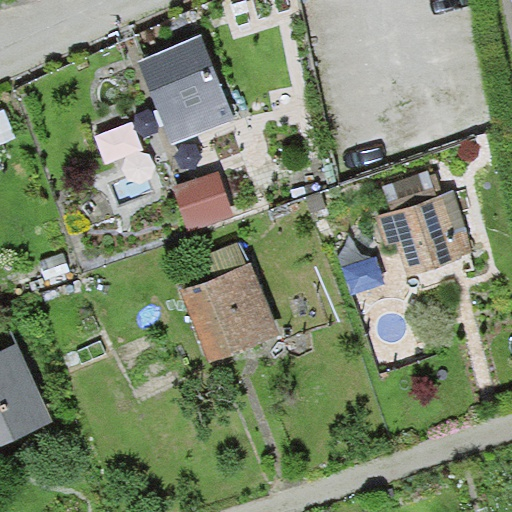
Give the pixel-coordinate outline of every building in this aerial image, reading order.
[(343,0),(275,0),(297,57),(357,34),(343,0)] [(201,35),(131,61),(163,144),(232,117),(201,35)] [(452,188),(372,211),(392,279),(471,256),(452,188)] [(251,260),(182,289),(212,361),(281,333),(251,260)] [(0,443),(51,420),(14,342),(0,348),(0,443)]
